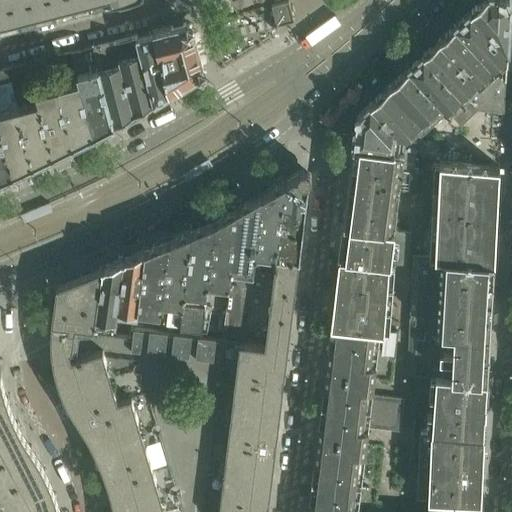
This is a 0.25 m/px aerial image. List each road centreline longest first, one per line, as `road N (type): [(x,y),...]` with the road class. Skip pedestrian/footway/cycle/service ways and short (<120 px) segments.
road 1 (residential): [(316,105),(326,170),(289,511)]
road 2 (tertiary): [(14,273),(170,201),(316,105)]
road 3 (tertiary): [(286,54),(116,159),(0,211)]
road 4 (residential): [(14,273),(37,393),(94,511)]
road 5 (residential): [(502,511),(511,285)]
road 6 (residential): [(0,50),(155,10),(162,0)]
road 7 (tertiary): [(316,105),(432,0)]
